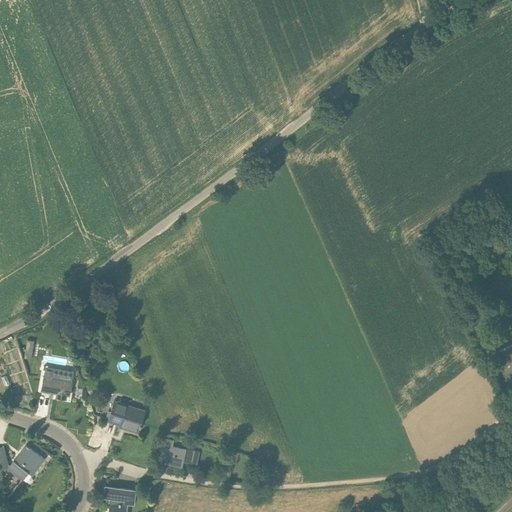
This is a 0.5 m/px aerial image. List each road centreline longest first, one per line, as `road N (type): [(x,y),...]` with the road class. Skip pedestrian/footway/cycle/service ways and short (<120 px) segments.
road 1 (unclassified): [(0,335),(81,286),(371,63),(466,0)]
road 2 (track): [(228,485),(290,487),(425,471),(469,448),(511,409)]
road 3 (track): [(228,485),(81,461)]
road 4 (tertiary): [(76,511),(84,486),(75,451),(0,408)]
